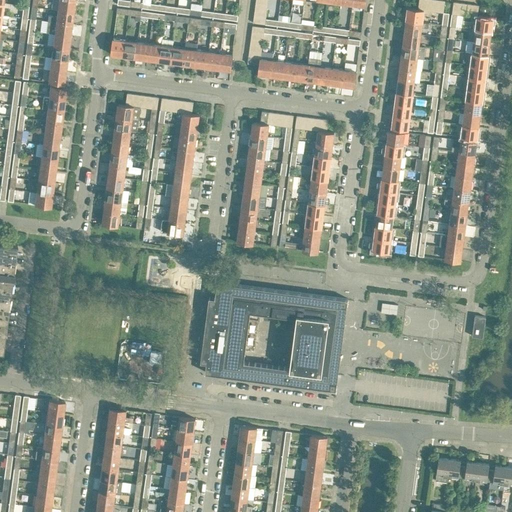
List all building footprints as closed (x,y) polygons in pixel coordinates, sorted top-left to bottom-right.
[(73,11),(74,0),(58,0),(57,9),(73,11)] [(444,12),(445,0),(438,0),(437,11),(444,12)] [(464,15),(466,3),(460,2),(458,14),(464,15)] [(471,16),(473,3),(466,3),(464,15),(471,16)] [(423,22),(423,21),(424,9),(418,9),(408,7),(406,19),(423,22)] [(72,23),(73,11),(57,9),(56,16),(48,15),(47,20),(72,23)] [(493,19),(477,16),(475,28),(492,31),(493,19)] [(200,23),(201,18),(189,17),(188,22),(188,29),(199,30),(200,23)] [(428,27),(429,22),(423,21),(423,22),(406,19),(404,31),(421,34),(422,27),(428,27)] [(70,35),(72,23),(47,20),(46,32),(54,33),(70,35)] [(236,32),(237,23),(224,21),(224,27),(223,31),(236,32)] [(490,42),(492,31),(475,28),(474,40),(490,42)] [(420,41),(421,34),(404,31),(403,43),(425,46),(429,47),(429,42),(420,41)] [(69,47),(70,35),(54,33),(53,44),(53,45),(69,47)] [(123,56),(125,39),(113,38),(111,54),(123,56)] [(135,57),(137,41),(125,39),(123,56),(135,57)] [(489,54),(490,42),(474,40),(472,52),(489,54)] [(147,59),(149,43),(137,41),(135,57),(147,59)] [(186,41),(185,47),(183,64),(195,65),(197,49),(198,42),(186,41)] [(159,60),(161,44),(149,43),(147,59),(159,60)] [(403,43),(401,55),(418,57),(424,58),(425,46),(403,43)] [(53,45),(53,44),(49,44),(49,49),(52,50),(51,57),(67,59),(69,47),(53,45)] [(171,62),(173,46),(161,44),(159,60),(171,62)] [(183,64),(185,47),(173,46),(171,62),(183,64)] [(443,60),(445,49),(439,48),(435,47),(434,59),(437,60),(443,60)] [(206,67),(209,50),(197,49),(195,65),(206,67)] [(218,68),(220,52),(209,50),(206,67),(218,68)] [(21,65),(22,53),(17,53),(9,52),(8,56),(16,57),(15,64),(21,65)] [(230,70),(233,54),(220,52),(218,68),(230,70)] [(487,66),(489,54),(472,52),(471,64),(487,66)] [(416,69),(418,57),(401,55),(400,67),(416,69)] [(65,71),(67,59),(51,57),(49,69),(65,71)] [(270,75),(272,59),(260,57),(260,58),(259,65),(258,73),(270,75)] [(308,64),(306,80),(318,81),(320,65),(321,59),(309,57),(308,64)] [(282,77),(284,61),(272,59),(270,75),(282,77)] [(294,78),(296,62),(284,61),(282,77),(294,78)] [(306,80),(308,64),(296,62),(294,78),(306,80)] [(485,78),(487,66),(471,64),(469,76),(485,78)] [(330,83),(332,67),(320,65),(318,81),(330,83)] [(342,85),(344,68),(332,67),(330,83),(342,85)] [(400,67),(398,79),(415,81),(419,82),(421,70),(416,69),(400,67)] [(354,86),(356,70),(344,68),(342,85),(354,86)] [(64,83),(65,71),(49,69),(48,81),(64,83)] [(484,90),(485,78),(469,76),(468,88),(484,90)] [(413,93),(415,81),(398,79),(397,91),(413,93)] [(65,99),(67,87),(50,85),(49,96),(49,97),(65,99)] [(482,102),(484,90),(468,88),(466,100),(482,102)] [(412,105),(413,93),(397,91),(395,102),(412,105)] [(49,97),(49,96),(42,95),(41,107),(47,108),(47,109),(63,111),(65,99),(49,97)] [(481,114),(482,102),(466,100),(465,112),(481,114)] [(410,116),(412,105),(395,102),(394,114),(410,116)] [(139,119),(141,107),(138,106),(132,105),(126,105),(118,104),(117,115),(139,119)] [(25,113),(26,106),(20,105),(19,117),(24,118),(24,117),(27,117),(27,114),(25,113)] [(62,123),(63,111),(47,109),(45,121),(62,123)] [(262,110),(260,122),(267,123),(269,111),(262,110)] [(200,114),(192,113),(186,112),(183,112),(182,124),(198,126),(200,114)] [(479,126),(481,114),(465,112),(463,124),(479,126)] [(408,129),(410,116),(394,114),(392,127),(408,129)] [(138,130),(139,119),(117,115),(115,127),(132,130),(132,129),(138,130)] [(434,132),(435,120),(430,119),(425,118),(423,131),(434,132)] [(154,133),(156,121),(150,120),(148,120),(147,131),(149,132),(154,133)] [(60,135),(62,123),(45,121),(44,132),(60,135)] [(268,136),(270,124),(267,123),(260,122),(253,121),(252,133),(268,136)] [(196,138),(198,126),(182,124),(180,136),(196,138)] [(478,138),(479,126),(463,124),(461,136),(478,138)] [(130,142),(132,130),(115,127),(113,139),(130,142)] [(23,130),(17,129),(15,141),(21,141),(26,141),(27,130),(23,130)] [(403,144),(405,132),(389,129),(387,141),(403,144)] [(334,132),(327,131),(321,130),(318,130),(317,142),(333,144),(334,132)] [(59,147),(60,135),(44,132),(42,144),(59,147)] [(266,148),(268,136),(252,133),(250,145),(266,148)] [(195,150),(196,138),(180,136),(179,148),(195,150)] [(128,154),(130,142),(113,139),(112,151),(128,154)] [(476,153),(477,141),(461,139),(460,146),(453,145),(452,150),(459,151),(476,153)] [(402,155),(403,144),(387,141),(386,153),(402,155)] [(331,156),(333,144),(317,142),(315,154),(331,156)] [(57,158),(59,147),(42,144),(41,156),(57,158)] [(265,159),(266,148),(250,145),(248,157),(265,159)] [(193,162),(195,150),(179,148),(177,160),(193,162)] [(127,165),(128,154),(112,151),(110,163),(127,165)] [(474,165),(476,153),(459,151),(458,163),(474,165)] [(400,167),(402,155),(386,153),(384,165),(400,167)] [(330,168),(331,156),(315,154),(313,166),(330,168)] [(55,170),(57,158),(41,156),(39,168),(55,170)] [(263,171),(265,159),(248,157),(247,169),(263,171)] [(192,174),(193,162),(177,160),(175,172),(192,174)] [(125,177),(127,165),(110,163),(109,175),(125,177)] [(472,177),(474,165),(458,163),(456,175),(472,177)] [(399,179),(400,167),(384,165),(382,177),(399,179)] [(328,180),(330,168),(313,166),(312,178),(328,180)] [(54,182),(55,170),(39,168),(38,180),(54,182)] [(262,183),(263,171),(247,169),(245,181),(262,183)] [(190,186),(192,174),(175,172),(174,184),(190,186)] [(124,189),(125,177),(109,175),(107,187),(124,189)] [(298,184),(299,176),(294,175),(289,175),(288,187),(293,187),(295,187),(296,184),(298,184)] [(471,189),(472,177),(456,175),(454,186),(471,189)] [(397,191),(399,179),(382,177),(381,189),(397,191)] [(327,192),(328,180),(312,178),(310,190),(327,192)] [(52,194),(54,182),(38,180),(36,192),(52,194)] [(260,195),(262,183),(245,181),(244,193),(260,195)] [(189,198),(190,186),(174,184),(172,196),(189,198)] [(469,201),(471,189),(454,186),(453,198),(469,201)] [(122,201),(124,189),(107,187),(106,199),(122,201)] [(395,203),(397,191),(381,189),(379,201),(395,203)] [(325,204),(327,192),(310,190),(309,202),(325,204)] [(51,206),(52,194),(36,192),(34,204),(51,206)] [(258,207),(260,195),(244,193),(242,205),(258,207)] [(187,210),(189,198),(172,196),(171,208),(187,210)] [(469,201),(453,198),(445,197),(444,203),(452,204),(451,210),(468,212),(469,201)] [(120,213),(122,201),(106,199),(104,211),(120,213)] [(394,215),(395,203),(379,201),(378,213),(394,215)] [(323,216),(325,204),(309,202),(307,214),(323,216)] [(257,219),(258,207),(242,205),(240,217),(257,219)] [(185,222),(187,210),(171,208),(169,219),(169,220),(185,222)] [(466,224),(468,212),(451,210),(450,222),(466,224)] [(119,225),(120,213),(104,211),(102,223),(119,225)] [(392,227),(394,215),(378,213),(376,225),(392,227)] [(322,228),(323,216),(307,214),(305,226),(322,228)] [(255,231),(257,219),(240,217),(239,229),(255,231)] [(184,234),(185,222),(169,220),(169,219),(163,218),(161,231),(184,234)] [(464,236),(466,224),(450,222),(448,234),(464,236)] [(391,239),(392,227),(376,225),(374,237),(391,239)] [(320,240),(322,228),(305,226),(304,238),(320,240)] [(253,243),(255,231),(239,229),(237,241),(253,243)] [(463,248),(464,236),(448,234),(446,246),(463,248)] [(286,241),(287,235),(281,235),(280,247),(297,249),(298,242),(286,241)] [(389,251),(391,239),(374,237),(373,249),(389,251)] [(319,252),(320,240),(304,238),(302,249),(310,250),(319,252)] [(18,244),(0,242),(0,251),(16,253),(17,245),(18,245),(18,244)] [(461,261),(463,248),(446,246),(445,259),(461,261)] [(16,253),(0,251),(0,260),(15,262),(16,253)] [(0,269),(14,271),(15,262),(0,260),(0,269)] [(0,278),(12,280),(14,271),(0,269),(0,278)] [(0,287),(11,289),(12,280),(0,278),(0,287)] [(346,315),(348,298),(217,281),(215,297),(211,297),(211,296),(209,296),(201,361),(202,361),(203,361),(207,361),(205,372),(336,389),(338,378),(332,378),(336,342),(342,343),(344,326),(339,325),(340,314),(346,315)] [(11,289),(0,287),(0,296),(10,298),(11,289)] [(0,306),(9,307),(10,298),(0,296),(0,306)] [(398,304),(382,302),(381,312),(397,314),(398,304)] [(0,315),(8,316),(9,307),(0,306),(0,315)] [(483,337),(486,316),(475,315),(472,335),(483,337)] [(35,403),(36,397),(29,396),(23,395),(22,408),(27,408),(28,404),(32,405),(32,402),(35,403)] [(63,413),(65,401),(49,399),(48,411),(63,413)] [(125,421),(127,409),(111,407),(109,419),(125,421)] [(62,425),(63,413),(48,411),(46,423),(62,425)] [(194,430),(196,418),(180,416),(178,428),(194,430)] [(32,429),(33,421),(26,420),(20,419),(19,431),(24,432),(24,431),(28,432),(29,428),(32,429)] [(124,433),(125,421),(109,419),(107,431),(124,433)] [(60,437),(62,425),(46,423),(44,435),(60,437)] [(256,439),(257,426),(241,424),(240,437),(256,439)] [(192,442),(194,430),(178,428),(177,440),(192,442)] [(122,445),(124,433),(107,431),(106,443),(122,445)] [(326,448),(328,436),(311,434),(310,446),(326,448)] [(59,449),(60,437),(44,435),(43,446),(43,447),(59,449)] [(254,451),(256,439),(240,437),(238,448),(254,451)] [(191,454),(192,442),(177,440),(175,452),(191,454)] [(120,457),(122,445),(106,443),(104,455),(120,457)] [(57,461),(59,449),(43,447),(43,446),(37,445),(35,457),(41,458),(57,461)] [(325,460),(326,448),(310,446),(308,458),(325,460)] [(253,462),(254,451),(238,448),(237,460),(253,462)] [(189,466),(191,454),(175,452),(174,464),(189,466)] [(119,468),(120,457),(104,455),(103,466),(119,468)] [(448,475),(450,458),(439,457),(436,479),(447,480),(448,475)] [(55,473),(57,461),(41,458),(39,470),(55,473)] [(323,472),(325,460),(308,458),(307,470),(323,472)] [(459,477),(460,465),(461,460),(450,458),(448,475),(459,477)] [(251,474),(253,462),(237,460),(235,472),(251,474)] [(476,479),(478,462),(467,461),(466,466),(460,465),(459,477),(476,479)] [(493,482),(495,469),(489,469),(489,463),(478,462),(476,479),(490,481),(493,482)] [(188,478),(189,466),(174,464),(172,476),(188,478)] [(504,483),(507,466),(495,464),(495,469),(493,482),(490,481),(490,485),(504,487),(504,483)] [(117,480),(119,468),(103,466),(101,478),(117,480)] [(54,484),(55,473),(39,470),(38,482),(54,484)] [(321,484),(323,472),(307,470),(305,481),(321,484)] [(249,486),(251,474),(235,472),(234,484),(249,486)] [(186,490),(188,478),(172,476),(170,487),(186,490)] [(116,492),(117,480),(101,478),(99,490),(116,492)] [(320,496),(321,484),(305,481),(304,493),(320,496)] [(52,496),(54,484),(38,482),(36,494),(52,496)] [(248,498),(249,486),(234,484),(232,496),(248,498)] [(185,502),(186,490),(170,487),(169,499),(185,502)] [(114,504),(116,492),(99,490),(98,502),(114,504)] [(318,507),(320,496),(304,493),(302,505),(318,507)] [(51,508),(52,496),(36,494),(35,506),(51,508)] [(252,506),(247,505),(248,498),(232,496),(230,508),(246,510),(251,511),(252,506)] [(163,499),(162,511),(167,511),(171,511),(183,511),(185,502),(169,499),(163,499)] [(113,511),(114,504),(98,502),(96,511),(113,511)]
